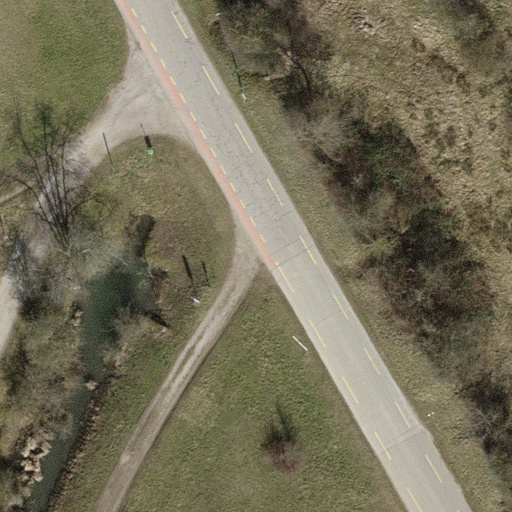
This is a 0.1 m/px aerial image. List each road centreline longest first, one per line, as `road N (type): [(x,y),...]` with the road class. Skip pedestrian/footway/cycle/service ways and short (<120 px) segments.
road 1 (unclassified): [(152,0),(445,511)]
road 2 (track): [(277,222),(147,411),(103,511)]
road 3 (track): [(101,132),(0,362)]
